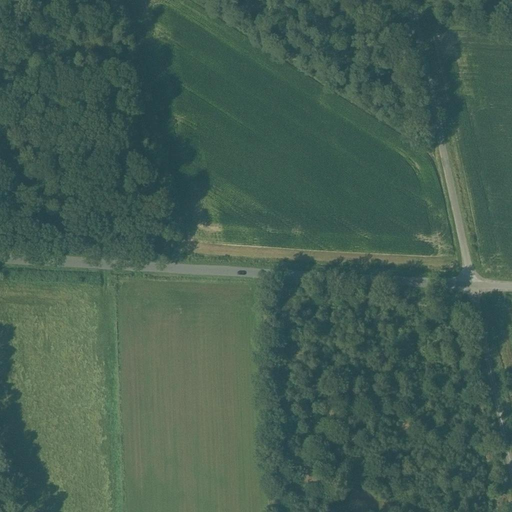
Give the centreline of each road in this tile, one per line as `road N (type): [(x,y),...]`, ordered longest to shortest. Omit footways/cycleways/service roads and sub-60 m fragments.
road 1 (tertiary): [(0,260),(472,285)]
road 2 (unclassified): [(472,285),(411,0)]
road 3 (unclassified): [(472,285),(511,469)]
